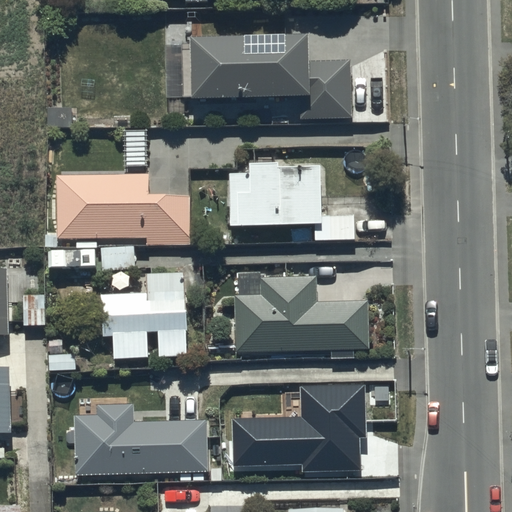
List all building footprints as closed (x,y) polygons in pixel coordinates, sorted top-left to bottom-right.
[(29,40),(0,40),(0,82),(29,82),(29,40)] [(285,51),(285,45),(181,46),(181,107),(296,106),(296,122),(347,121),(347,68),(297,68),(297,51),(285,51)] [(123,110),(96,110),(96,130),(122,130),(122,127),(128,127),(128,115),(123,115),(123,110)] [(39,153),(12,153),(12,178),(39,178),(39,153)] [(271,171),(271,168),(242,169),(242,182),(224,182),(225,231),(310,230),(310,244),(351,244),(352,218),(317,218),(318,172),(271,171)] [(65,178),(50,178),(51,238),(41,238),(41,250),(54,250),(54,242),(145,243),(145,247),(185,247),(185,200),(148,200),(148,178),(135,178),(135,170),(65,170),(65,178)] [(131,251),(96,253),(98,275),(140,272),(139,255),(131,256),(131,251)] [(179,362),(178,278),(140,279),(141,299),(94,300),(95,344),(108,344),(108,363),(141,363),(141,338),(151,338),(152,362),(179,362)] [(313,278),(233,278),(233,299),(231,299),(231,357),(287,357),(287,360),(318,361),(318,356),(327,356),(327,362),(348,362),(348,355),(361,355),(362,305),(313,304),(313,278)] [(43,299),(18,299),(19,329),(44,328),(43,299)] [(59,342),(44,343),(44,359),(43,359),(44,378),(71,377),(70,358),(59,359),(59,342)] [(301,480),(301,454),(311,454),(311,445),(348,445),(348,435),(352,435),(353,418),(350,418),(351,395),(299,396),(299,405),(289,405),(289,430),(281,430),(282,454),(286,454),(287,454),(287,459),(279,459),(278,464),(262,464),(262,480),(301,480)] [(68,419),(69,479),(203,476),(202,425),(129,426),(129,409),(90,410),(91,418),(68,419)]
